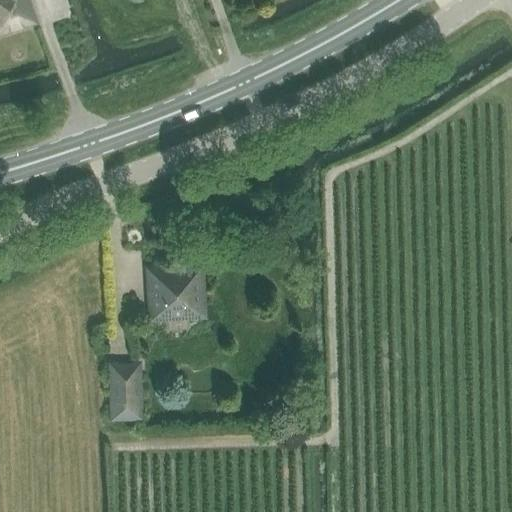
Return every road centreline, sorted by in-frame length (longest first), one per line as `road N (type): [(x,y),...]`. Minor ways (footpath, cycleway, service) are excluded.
road 1 (unclassified): [(0,232),(288,119),(485,0)]
road 2 (secondary): [(398,0),(255,78),(0,173)]
